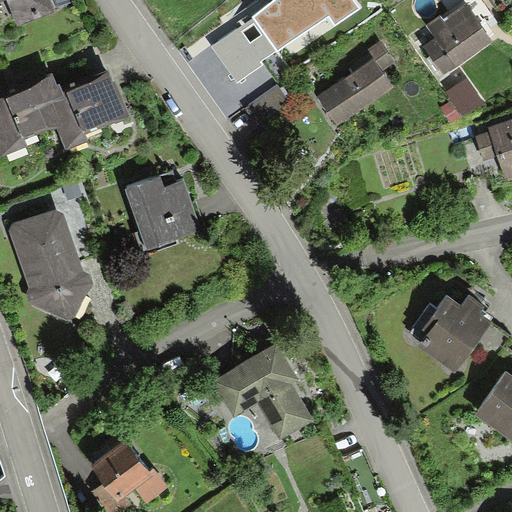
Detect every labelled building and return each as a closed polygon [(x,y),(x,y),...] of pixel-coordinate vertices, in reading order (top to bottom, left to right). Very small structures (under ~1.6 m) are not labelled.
[(7,0),(15,20),(50,7),(47,0),(7,0)] [(254,18),(213,46),(239,82),(264,64),(262,61),(277,50),(278,52),(330,16),(336,23),(359,7),(353,0),(275,0),(253,17),(254,18)] [(436,36),(424,45),(431,54),(427,57),(432,63),(436,60),(447,74),(494,39),(466,3),(444,19),(441,14),(427,24),(436,36)] [(354,71),(317,95),(336,125),(396,86),(383,68),(396,60),(382,39),(348,61),(354,71)] [(129,117),(122,99),(111,67),(58,86),(64,104),(51,108),(57,124),(63,140),(129,117)] [(52,71),(0,90),(0,144),(57,124),(51,108),(64,104),(58,86),(52,71)] [(267,123),(292,95),(275,80),(250,108),(267,123)] [(467,80),(448,93),(465,117),(484,104),(467,80)] [(489,131),(476,135),(484,160),(497,155),(505,178),(511,175),(511,118),(488,127),(489,131)] [(158,173),(124,185),(139,230),(136,231),(143,251),(174,241),(172,235),(199,226),(183,177),(162,184),(158,173)] [(17,218),(12,225),(13,230),(15,233),(34,286),(29,291),(32,299),(38,303),(44,304),(67,295),(92,288),(96,279),(97,274),(95,269),(89,266),(71,219),(70,213),(67,208),(60,204),(17,218)] [(450,290),(426,325),(432,329),(423,341),(459,365),(494,315),(482,307),(486,300),(473,291),(466,302),(450,290)] [(280,339),(217,375),(238,412),(263,397),(284,435),(315,417),(294,379),(300,375),(280,339)] [(511,367),(481,409),(511,431),(511,367)] [(104,443),(107,448),(94,457),(109,477),(95,488),(108,506),(113,511),(118,511),(135,500),(128,491),(138,483),(151,499),(172,483),(160,468),(158,470),(130,433),(126,436),(122,430),(104,443)]
